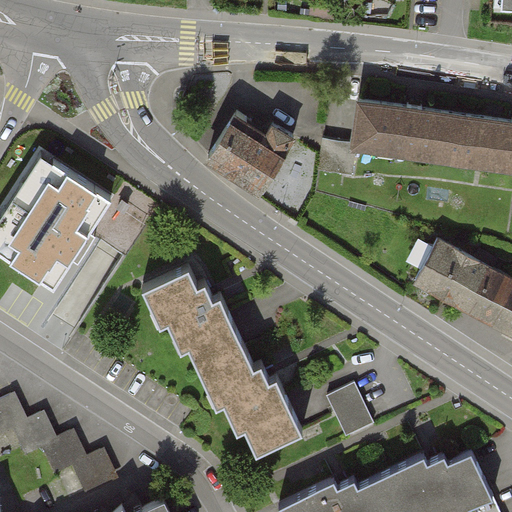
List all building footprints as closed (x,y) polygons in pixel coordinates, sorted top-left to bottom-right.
[(511,120),(352,97),(345,142),(511,166),(511,120)] [(209,160),(259,189),(291,135),(271,123),(261,140),(231,123),(209,160)] [(0,240),(54,276),(112,188),(42,143),(0,206),(0,240)] [(511,281),(436,239),(413,281),(511,335),(511,281)] [(258,439),(304,418),(278,363),(270,367),(262,349),(255,352),(222,280),(214,283),(207,267),(199,271),(191,252),(141,275),(160,316),(169,311),(181,338),(190,334),(218,394),(225,390),(238,419),(247,415),(258,439)] [(376,420),(356,378),(327,392),(347,434),(376,420)] [(17,389),(0,396),(0,431),(14,425),(27,451),(44,443),(57,470),(73,462),(86,490),(121,473),(106,442),(89,450),(75,422),(59,430),(46,404),(28,412),(17,389)] [(335,477),(279,502),(283,511),(443,511),(449,509),(450,511),(463,511),(466,511),(467,511),(501,511),(474,451),(449,462),(446,454),(428,462),(425,454),(361,482),(358,476),(338,485),(335,477)] [(171,511),(164,496),(130,511),(127,511),(124,504),(113,511),(171,511)]
